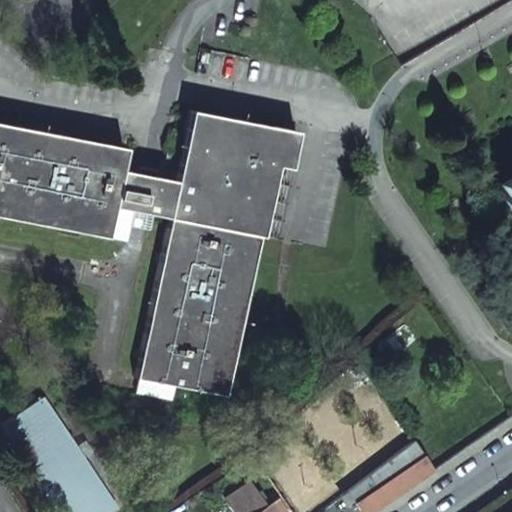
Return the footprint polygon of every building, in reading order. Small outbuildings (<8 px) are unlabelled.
[(135,378),(224,396),(256,236),(261,236),(275,165),(288,168),(295,131),(188,109),(173,181),(119,170),(123,148),(0,123),(0,216),(105,237),(112,207),(166,217),(135,378)] [(511,181),(498,189),(511,212),(511,181)] [(111,511),(119,507),(44,399),(4,427),(63,511),(111,511)] [(361,511),(373,511),(433,471),(412,441),(367,477),(374,489),(354,503),(361,511)] [(223,499),(231,511),(255,511),(261,508),(246,482),(223,499)]
